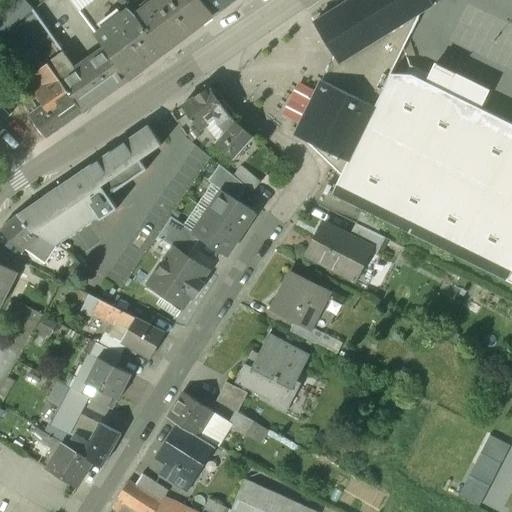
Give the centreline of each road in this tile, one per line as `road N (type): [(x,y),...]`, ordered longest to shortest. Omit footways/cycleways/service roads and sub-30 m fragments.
road 1 (residential): [(88,511),(305,175),(205,59)]
road 2 (secondary): [(0,198),(205,59)]
